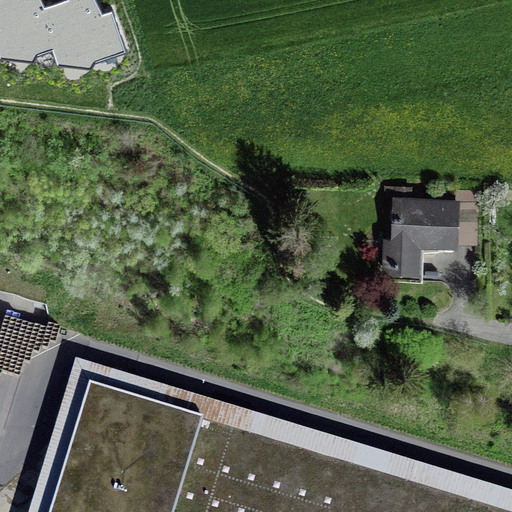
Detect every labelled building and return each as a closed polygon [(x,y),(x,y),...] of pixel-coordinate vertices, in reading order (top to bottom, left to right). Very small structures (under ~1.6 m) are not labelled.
[(0,0),(0,65),(1,66),(41,73),(50,68),(58,65),(62,74),(99,79),(105,74),(131,71),(118,14),(109,16),(97,0),(69,0),(70,3),(47,8),(38,0),(0,0)] [(385,186),(385,197),(411,198),(411,187),(385,186)] [(395,199),(394,241),(424,242),(455,243),(457,201),(443,200),(443,204),(428,203),(428,200),(395,199)] [(423,252),(424,242),(394,241),(377,240),(375,279),(416,281),(418,252),(423,252)] [(260,425),(161,395),(157,409),(90,389),(69,458),(38,485),(51,500),(38,511),(498,511),(256,439),(260,425)]
